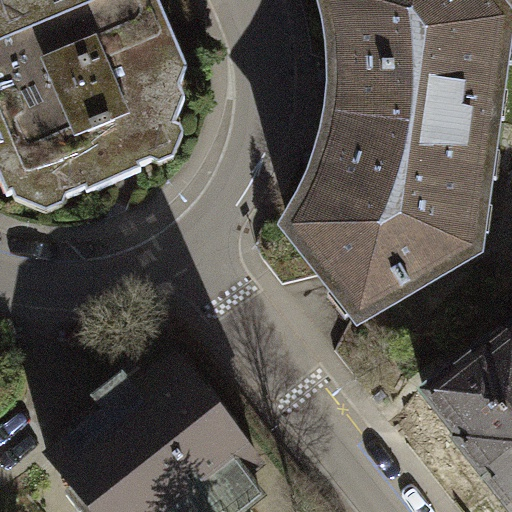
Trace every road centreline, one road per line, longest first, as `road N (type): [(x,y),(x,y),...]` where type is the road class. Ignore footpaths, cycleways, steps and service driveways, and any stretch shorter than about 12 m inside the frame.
road 1 (residential): [(183,238),(397,511)]
road 2 (residential): [(183,238),(220,196),(246,143),(258,77),(245,0)]
road 3 (residential): [(0,264),(32,273),(101,271),(183,238)]
